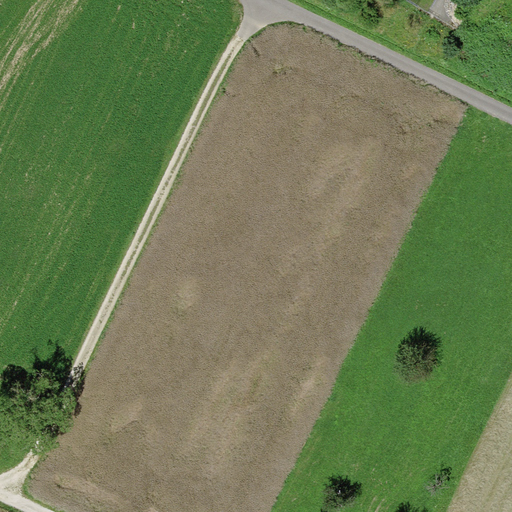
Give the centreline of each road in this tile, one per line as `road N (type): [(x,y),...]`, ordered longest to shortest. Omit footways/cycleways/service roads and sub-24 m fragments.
road 1 (track): [(259,0),(14,497)]
road 2 (track): [(511,115),(268,0)]
